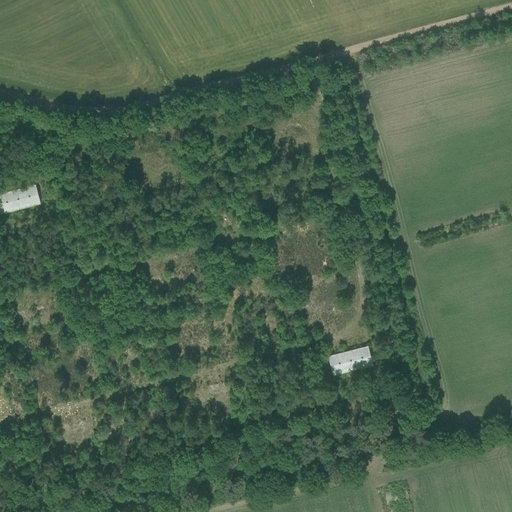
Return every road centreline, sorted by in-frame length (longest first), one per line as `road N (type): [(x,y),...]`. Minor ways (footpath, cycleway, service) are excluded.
road 1 (track): [(0,91),(78,110),(122,110),(511,8)]
road 2 (track): [(347,51),(445,397),(437,421),(371,471)]
